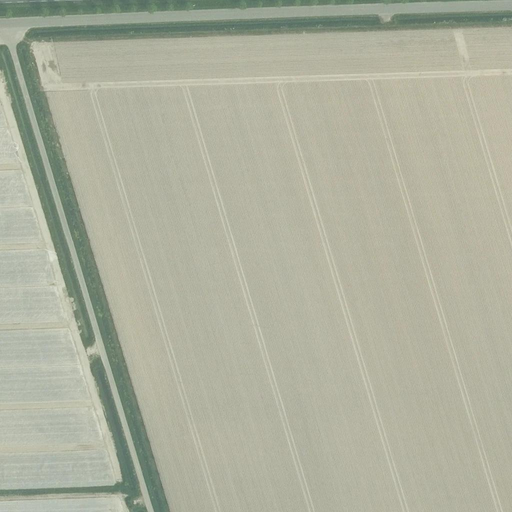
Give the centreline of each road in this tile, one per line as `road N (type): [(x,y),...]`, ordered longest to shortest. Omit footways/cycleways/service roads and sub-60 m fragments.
road 1 (unclassified): [(150,511),(4,23)]
road 2 (unclassified): [(4,23),(511,5)]
